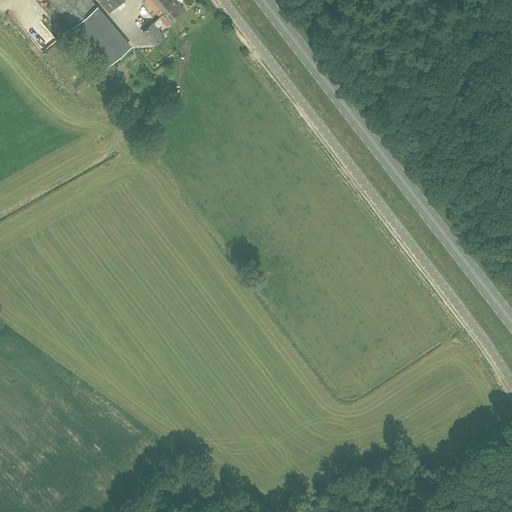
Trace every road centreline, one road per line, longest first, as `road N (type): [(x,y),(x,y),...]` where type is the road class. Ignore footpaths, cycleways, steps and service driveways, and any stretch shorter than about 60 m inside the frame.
road 1 (unclassified): [(511,381),(224,0)]
road 2 (primary): [(511,322),(262,0)]
road 3 (unclassified): [(511,250),(304,0)]
